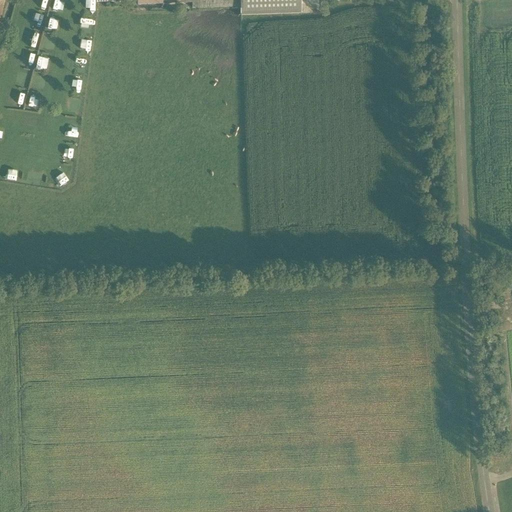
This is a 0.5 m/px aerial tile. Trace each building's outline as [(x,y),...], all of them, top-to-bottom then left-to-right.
[(137,0),(138,5),(192,3),(192,9),(240,7),(240,16),(300,14),(299,0),(137,0)] [(43,28),(53,31),(56,22),(46,19),(43,28)] [(38,44),(39,35),(26,33),(25,42),(38,44)] [(79,40),(78,49),(88,50),(89,41),(79,40)] [(45,69),(47,60),(37,58),(35,67),(45,69)] [(6,101),(21,105),(24,96),(9,92),(6,101)] [(68,125),(67,133),(75,134),(76,127),(68,125)] [(73,159),(73,148),(63,148),(62,158),(73,159)] [(6,181),(15,181),(16,172),(6,171),(6,181)] [(62,173),(54,178),(59,186),(67,181),(62,173)]
